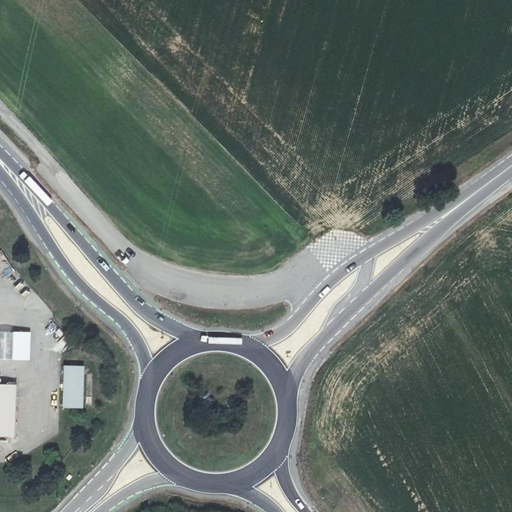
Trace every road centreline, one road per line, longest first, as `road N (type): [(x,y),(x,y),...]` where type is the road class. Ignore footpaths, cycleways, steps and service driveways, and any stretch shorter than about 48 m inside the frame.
road 1 (primary): [(199,342),(151,315),(0,160)]
road 2 (primary): [(0,173),(83,288),(141,344),(152,378)]
road 3 (secondary): [(286,395),(300,361),(449,213)]
road 4 (secondary): [(449,213),(341,272),(281,335),(250,348)]
